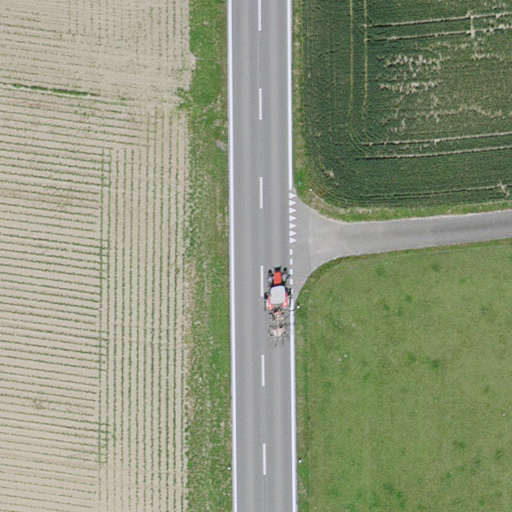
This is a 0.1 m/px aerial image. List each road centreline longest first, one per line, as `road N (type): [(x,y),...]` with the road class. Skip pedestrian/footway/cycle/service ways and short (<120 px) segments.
road 1 (tertiary): [(264,511),(259,0)]
road 2 (track): [(261,248),(511,222)]
